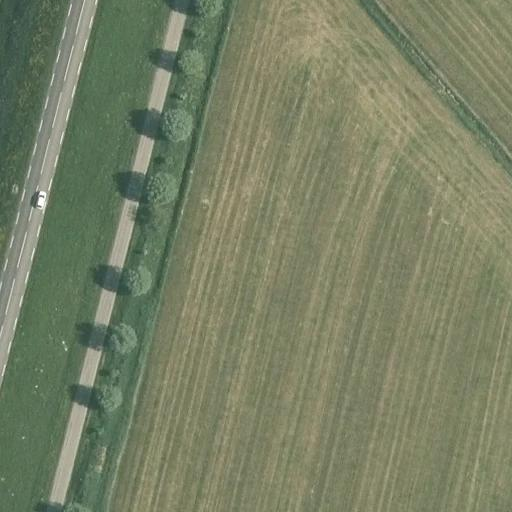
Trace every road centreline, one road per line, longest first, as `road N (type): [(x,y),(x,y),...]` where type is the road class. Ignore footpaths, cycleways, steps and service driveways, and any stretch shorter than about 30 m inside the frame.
road 1 (unclassified): [(53,511),(181,0)]
road 2 (secondary): [(0,315),(79,0)]
